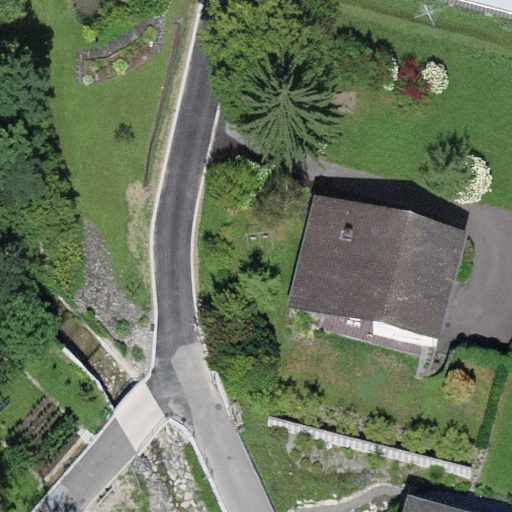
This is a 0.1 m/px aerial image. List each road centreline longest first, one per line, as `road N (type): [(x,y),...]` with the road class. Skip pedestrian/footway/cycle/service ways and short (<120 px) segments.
road 1 (residential): [(193,364),(174,277),(183,174),(226,0)]
road 2 (residential): [(61,511),(193,364)]
road 3 (residential): [(254,511),(193,364)]
